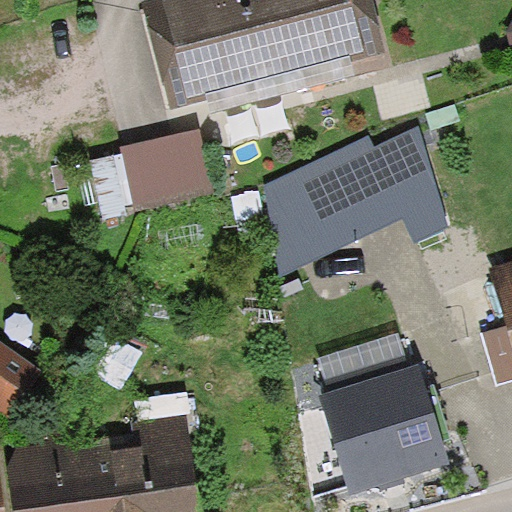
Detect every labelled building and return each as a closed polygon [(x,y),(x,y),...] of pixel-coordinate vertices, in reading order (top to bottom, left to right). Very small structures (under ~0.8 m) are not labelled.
[(372,0),(190,0),(151,11),(178,107),(386,48),(372,0)] [(372,140),(272,187),(287,269),(405,215),(419,237),(446,225),(423,129),(377,153),(372,140)] [(207,133),(130,148),(142,207),(219,191),(207,133)] [(511,281),(459,298),(481,370),(511,360),(511,281)] [(144,352),(103,327),(82,361),(123,386),(144,352)] [(48,369),(0,337),(0,409),(15,420),(48,369)] [(421,376),(320,411),(354,504),(454,469),(421,376)] [(5,464),(11,511),(204,511),(195,439),(5,464)] [(0,511),(11,511),(5,464),(0,464),(0,511)]
